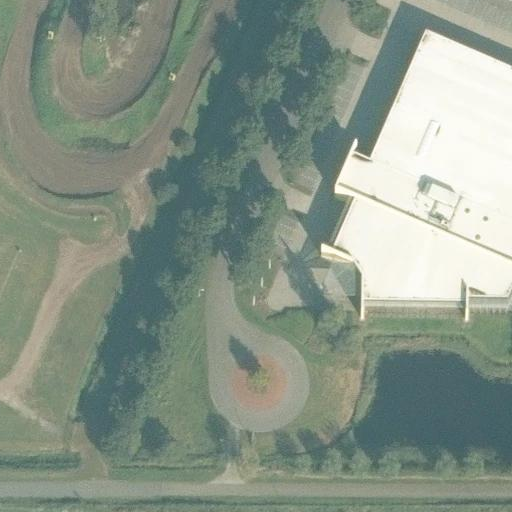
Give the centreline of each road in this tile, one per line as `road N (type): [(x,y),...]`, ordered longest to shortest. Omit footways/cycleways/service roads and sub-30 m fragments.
road 1 (unclassified): [(511,491),(0,490)]
road 2 (unclassified): [(234,350),(219,307),(225,264),(339,0)]
road 3 (unclassified): [(234,350),(218,376),(220,397),(241,420),(272,421),(295,400),(296,369),(275,346),(254,343)]
